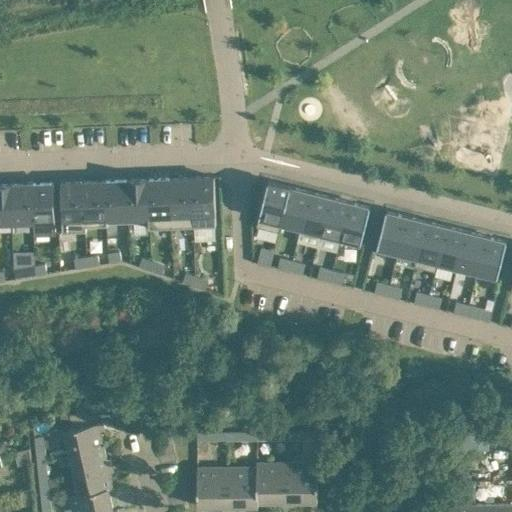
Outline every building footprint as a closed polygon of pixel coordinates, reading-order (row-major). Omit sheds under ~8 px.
[(192,176),(194,224),(217,223),(215,175),(213,176),(213,175),(193,176),(192,176)] [(171,177),(170,177),(172,225),(194,224),(192,176),(191,176),(171,177)] [(172,225),(170,177),(149,178),(150,178),(149,178),(151,225),(172,225)] [(150,225),(151,225),(149,178),(148,178),(128,179),(127,179),(129,221),(149,221),(150,225)] [(85,181),(84,181),(86,228),(87,228),(87,223),(107,222),(106,180),(105,180),(105,179),(85,180),(85,181)] [(106,180),(107,222),(129,221),(127,179),(106,179),(106,180)] [(86,228),(84,181),(83,181),(83,180),(63,181),(61,181),(63,229),(86,228)] [(256,213),(256,215),(259,215),(257,225),(279,231),(280,231),(282,221),(291,185),(290,185),(268,180),(262,203),(260,214),(256,213)] [(31,183),(33,230),(56,229),(54,182),(52,182),(52,181),(32,182),(32,183),(31,183)] [(10,183),(11,221),(32,220),(33,230),(31,183),(31,182),(10,183)] [(0,221),(11,221),(10,183),(9,184),(9,183),(0,183),(0,221)] [(291,185),(282,221),(290,223),(301,226),(310,191),(310,190),(291,185)] [(311,191),(310,191),(300,231),(320,236),(330,196),(330,195),(311,190),(311,191)] [(330,196),(320,236),(340,241),(350,200),(349,200),(331,195),(330,196)] [(350,201),(350,200),(340,241),(360,246),(371,205),(350,200),(350,201)] [(387,209),(376,250),(397,255),(398,255),(399,250),(398,250),(407,215),(387,209)] [(407,215),(398,250),(399,250),(417,255),(418,255),(427,220),(427,219),(408,215),(407,215)] [(417,255),(415,264),(416,264),(436,269),(436,270),(438,265),(437,265),(447,225),(446,225),(446,224),(427,220),(418,255),(417,255)] [(447,225),(437,265),(438,265),(457,270),(458,265),(467,230),(466,230),(466,229),(447,225)] [(458,265),(477,270),(486,235),(486,234),(467,230),(458,265)] [(487,235),(486,235),(477,270),(498,275),(507,240),(487,235)] [(108,251),(110,261),(122,259),(120,249),(108,251)] [(271,264),(273,254),(260,251),(258,261),(271,264)] [(86,255),(88,265),(100,263),(98,253),(86,255)] [(88,265),(86,255),(75,257),(76,267),(88,265)] [(151,269),(154,260),(142,256),(139,265),(151,269)] [(291,269),(293,259),(280,256),(278,266),(291,269)] [(293,259),(291,269),(303,272),(306,263),(293,259)] [(154,260),(151,269),(162,273),(165,264),(154,260)] [(34,264),(36,274),(47,272),(46,262),(34,264)] [(34,264),(12,268),(14,278),(36,274),(34,264)] [(317,276),(330,279),(333,269),(320,266),(317,276)] [(345,272),(333,269),(330,279),(343,282),(345,272)] [(194,284),(198,275),(186,271),(183,280),(194,284)] [(198,275),(194,284),(206,288),(209,279),(198,275)] [(387,293),(390,284),(377,280),(375,290),(387,293)] [(390,284),(387,293),(400,297),(402,287),(390,284)] [(427,303),(429,294),(417,290),(414,300),(427,303)] [(429,294),(427,303),(440,306),(442,297),(429,294)] [(467,313),(469,303),(456,300),(454,310),(467,313)] [(482,307),(469,303),(467,313),(479,316),(482,307)] [(72,427),(65,429),(70,450),(103,442),(100,429),(98,421),(72,427)] [(489,426),(456,427),(457,450),(489,449),(489,426)] [(258,438),(287,438),(287,429),(257,430),(258,438)] [(287,438),(317,438),(317,429),(287,429),(287,438)] [(198,439),(228,438),(228,430),(198,430),(198,439)] [(228,438),(258,438),(257,430),(228,430),(228,438)] [(44,434),(35,435),(36,449),(37,456),(46,455),(45,449),(45,447),(44,438),(44,434)] [(103,442),(70,450),(71,452),(75,471),(75,472),(108,465),(106,457),(104,445),(103,442)] [(29,447),(15,450),(18,464),(31,462),(29,447)] [(46,455),(37,456),(38,464),(39,478),(48,477),(47,463),(46,455)] [(288,504),(294,503),(294,499),(318,499),(318,479),(318,460),(287,461),(288,504)] [(229,508),(235,508),(235,504),(258,504),(258,461),(257,461),(257,465),(228,465),(229,508)] [(288,504),(287,461),(258,461),(258,504),(259,504),(259,500),(282,499),(282,504),(288,504)] [(80,492),(71,494),(113,485),(109,471),(108,465),(75,472),(76,475),(80,492)] [(229,508),(228,465),(198,466),(198,504),(223,504),(223,508),(229,508)] [(48,477),(39,478),(40,484),(41,500),(51,499),(49,489),(49,482),(48,477)] [(437,508),(438,508),(453,508),(453,480),(437,480),(437,508)] [(113,485),(71,494),(72,500),(74,511),(118,511),(118,508),(114,509),(110,492),(109,487),(113,486),(113,485)] [(51,511),(51,499),(41,500),(42,507),(42,511),(51,511)] [(511,511),(511,502),(455,503),(455,511),(511,511)]
